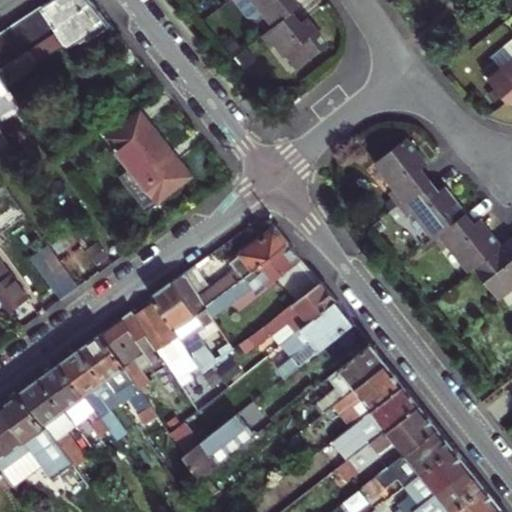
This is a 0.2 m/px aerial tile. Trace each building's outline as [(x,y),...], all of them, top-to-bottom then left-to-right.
[(97,8),(89,0),(52,0),(44,6),(61,32),(32,51),(39,62),(68,43),(68,42),(74,38),(77,42),(87,36),(89,40),(111,26),(97,8)] [(294,15),(302,9),(294,0),(236,0),(237,0),(236,1),(251,20),(262,22),(272,33),(294,15)] [(0,71),(3,70),(32,51),(61,32),(44,6),(13,26),(0,34),(0,71)] [(302,26),(294,15),(272,33),(266,39),(275,50),(279,46),(300,71),(329,48),(319,35),(309,22),(302,26)] [(232,53),(241,46),(233,35),(224,42),(232,53)] [(511,35),(488,56),(494,62),(481,73),(507,103),(511,99),(511,35)] [(87,36),(77,42),(80,46),(89,40),(87,36)] [(32,51),(3,70),(13,85),(42,66),(39,62),(32,51)] [(0,112),(17,101),(7,85),(0,89),(0,112)] [(122,177),(149,212),(194,176),(168,143),(142,111),(132,118),(126,112),(103,130),(109,137),(107,138),(132,170),(122,177)] [(0,149),(3,153),(12,147),(0,128),(0,149)] [(399,207),(429,183),(420,172),(427,167),(417,154),(407,141),(376,166),(394,190),(389,194),(399,207)] [(60,157),(68,162),(76,151),(69,146),(60,157)] [(429,183),(399,207),(408,218),(413,213),(434,242),(466,217),(455,204),(444,190),(438,194),(429,183)] [(475,270),(502,249),(482,224),(475,229),(471,223),(466,217),(434,242),(444,255),(451,250),(471,274),(475,270)] [(255,274),(290,246),(277,230),(259,243),(242,257),(255,274)] [(49,246),(30,259),(60,302),(79,288),(49,246)] [(323,285),(290,246),(255,274),(241,285),(239,287),(245,294),(252,289),(258,297),(279,281),(298,305),(323,285)] [(502,249),(475,270),(501,302),(511,294),(511,253),(508,256),(502,249)] [(255,274),(242,257),(228,268),(233,274),(241,285),(255,274)] [(28,299),(0,258),(0,298),(9,312),(19,305),(28,299)] [(186,277),(197,294),(207,289),(196,269),(186,277)] [(225,298),(239,287),(241,285),(233,274),(200,299),(208,312),(225,298)] [(222,334),(208,312),(200,299),(197,294),(186,277),(170,289),(153,301),(185,350),(195,366),(204,380),(216,371),(223,365),(215,352),(210,342),(222,334)] [(298,305),(250,344),(255,353),(273,339),(281,349),(291,342),(302,333),(338,304),(330,294),(323,285),(298,305)] [(230,305),(245,294),(239,287),(225,298),(230,305)] [(277,367),(287,379),(355,325),(344,311),(338,304),(302,333),(291,342),(298,351),(288,358),(277,367)] [(195,366),(185,350),(182,352),(154,308),(144,314),(135,321),(163,363),(170,375),(182,393),(193,386),(185,373),(195,366)] [(141,377),(163,363),(135,321),(132,317),(117,327),(102,338),(125,372),(137,391),(146,385),(141,377)] [(227,343),(222,334),(210,342),(215,352),(227,343)] [(111,382),(125,372),(102,338),(96,343),(89,348),(82,353),(105,386),(111,382)] [(291,342),(281,349),(288,358),(298,351),(291,342)] [(380,356),(373,347),(330,380),(346,399),(388,365),(380,356)] [(111,394),(105,386),(82,353),(71,361),(60,369),(90,410),(93,414),(99,410),(96,405),(111,394)] [(341,403),(322,418),(301,435),(308,443),(353,407),(363,421),(405,387),(396,376),(388,365),(346,399),(341,403)] [(51,376),(42,383),(72,425),(75,429),(80,425),(76,420),(90,410),(60,369),(51,376)] [(120,395),(114,399),(127,416),(132,412),(148,435),(159,427),(137,391),(125,372),(111,382),(120,395)] [(182,393),(170,375),(163,380),(190,423),(197,416),(182,393)] [(120,395),(111,382),(105,386),(111,394),(114,399),(120,395)] [(20,399),(75,474),(86,466),(67,439),(60,440),(57,437),(72,425),(42,383),(31,391),(20,399)] [(413,397),(405,387),(363,421),(336,443),(343,453),(381,423),(388,433),(421,407),(413,397)] [(127,416),(114,399),(111,394),(96,405),(99,410),(93,414),(100,423),(110,416),(127,440),(129,439),(118,422),(127,416)] [(315,410),(322,418),(341,403),(334,394),(315,410)] [(54,489),(75,474),(20,399),(16,402),(0,413),(20,442),(43,473),(54,489)] [(421,407),(388,433),(352,462),(360,474),(398,445),(408,456),(440,430),(430,419),(421,407)] [(234,410),(178,455),(182,463),(194,453),(240,417),(234,410)] [(0,478),(0,479),(12,495),(43,473),(20,442),(0,413),(0,478)] [(100,423),(110,438),(117,447),(127,440),(110,416),(100,423)] [(194,453),(182,463),(200,484),(257,438),(249,428),(240,417),(194,453)] [(100,423),(91,430),(101,444),(110,438),(100,423)] [(440,430),(408,456),(390,470),(363,491),(370,500),(399,479),(407,486),(422,474),(454,449),(447,439),(440,430)] [(334,460),(343,453),(336,443),(326,450),(334,460)] [(395,511),(414,511),(417,510),(470,468),(462,458),(454,449),(422,474),(407,486),(405,488),(410,494),(398,503),(402,507),(395,511)] [(350,480),(360,474),(352,462),(342,470),(350,480)] [(414,511),(453,511),(485,487),(477,477),(470,468),(417,510),(414,511)] [(491,511),(500,506),(492,496),(485,487),(453,511),(491,511)]
